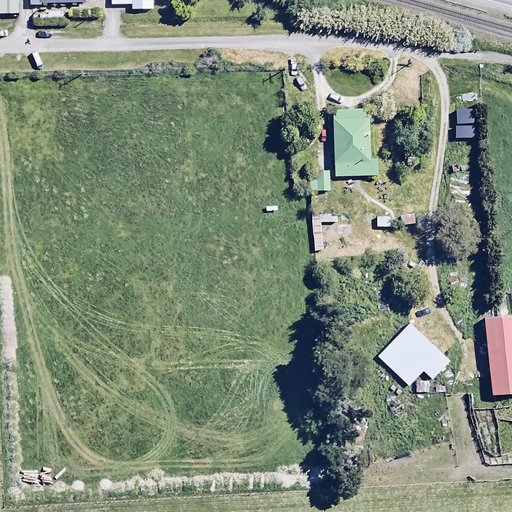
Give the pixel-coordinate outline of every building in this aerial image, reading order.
[(24,0),(0,0),(0,18),(25,18),(24,0)] [(86,0),(30,0),(30,9),(41,9),(41,6),(86,6),(86,0)] [(152,0),(111,0),(112,9),(132,9),(132,13),(153,13),(152,0)] [(334,113),(335,180),(379,179),(379,163),(371,163),(370,113),(334,113)] [(317,174),(309,174),(309,194),(330,194),(330,173),(327,173),(327,152),(317,152),(317,174)] [(394,197),(394,213),(408,213),(408,192),(397,192),(397,197),(394,197)] [(401,218),(401,228),(417,228),(417,218),(410,218),(410,216),(406,216),(406,218),(401,218)] [(331,217),(311,219),(315,255),(323,254),(320,226),(338,224),(338,219),(331,220),(331,217)] [(376,221),(376,230),(391,230),(390,221),(376,221)] [(368,228),(355,227),(354,239),(367,239),(368,228)] [(497,309),(497,318),(509,318),(508,308),(497,309)] [(356,318),(356,327),(369,327),(369,320),(367,320),(367,318),(356,318)] [(511,320),(485,323),(493,399),(511,396),(511,320)] [(449,364),(409,326),(377,359),(410,390),(423,375),(431,383),(449,364)] [(429,384),(416,383),(415,395),(429,395),(429,384)]
